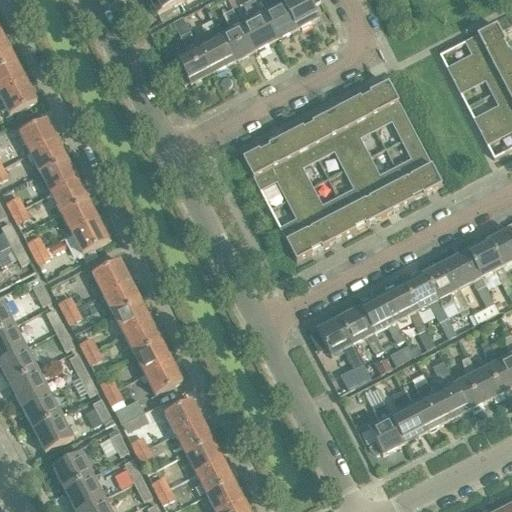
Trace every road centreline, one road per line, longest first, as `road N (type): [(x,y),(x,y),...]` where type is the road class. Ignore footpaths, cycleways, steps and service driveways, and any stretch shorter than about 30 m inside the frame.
road 1 (residential): [(3,0),(271,511)]
road 2 (residential): [(261,329),(511,195)]
road 3 (residential): [(167,152),(364,50),(339,0)]
road 4 (residential): [(357,511),(261,329)]
road 5 (residential): [(261,329),(167,152)]
road 6 (residential): [(167,152),(89,0)]
road 7 (residential): [(393,511),(511,450)]
